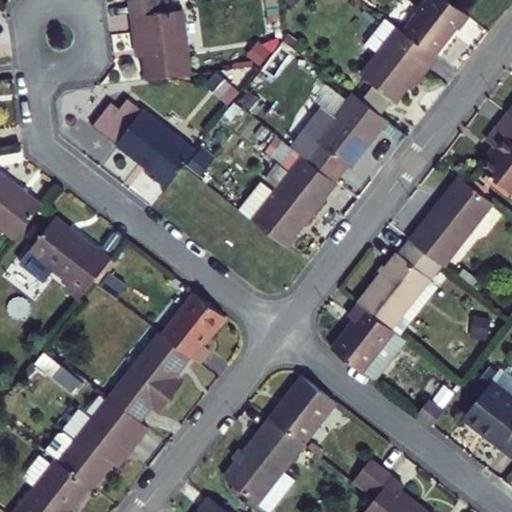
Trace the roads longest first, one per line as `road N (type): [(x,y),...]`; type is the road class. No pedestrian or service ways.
road 1 (residential): [(279,330),(48,152),(33,66),(54,31)]
road 2 (residential): [(511,31),(279,330)]
road 3 (residential): [(511,511),(279,330)]
road 4 (residential): [(279,330),(138,511)]
